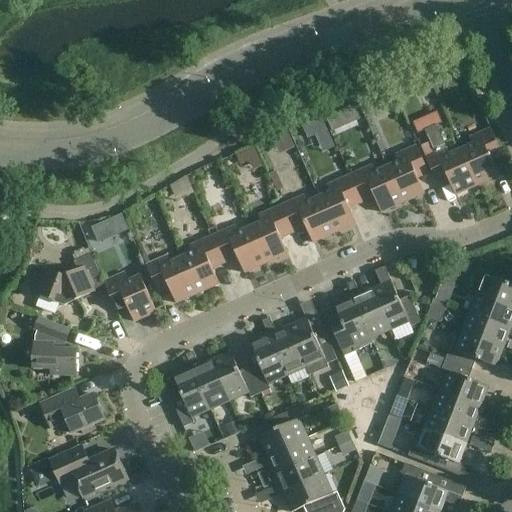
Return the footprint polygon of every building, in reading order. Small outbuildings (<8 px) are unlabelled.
[(477,187),(461,150),(450,155),(436,125),(442,123),(437,112),(413,123),(418,134),(425,131),(435,154),(426,158),(438,185),(439,185),(437,181),(447,176),(456,196),(477,187)] [(473,145),(461,150),(477,187),(499,177),(490,157),(500,153),(501,157),(503,157),(491,129),(470,139),(473,145)] [(398,162),(387,168),(403,204),(424,195),(416,175),(426,171),(427,175),(429,174),(417,147),(396,156),(398,162)] [(403,204),(387,168),(375,173),(373,166),(352,175),(364,203),(365,202),(363,198),(373,194),(382,213),(403,204)] [(330,193),(318,198),(335,234),(356,225),(347,205),(357,201),(359,205),(360,204),(348,177),(327,186),(330,193)] [(335,234),(318,198),(307,203),(304,196),(283,206),(295,233),(297,232),(295,228),(305,224),(313,244),(335,234)] [(262,223),(250,228),(266,264),(288,255),(279,235),(289,231),(291,235),(292,234),(280,207),(259,216),(262,223)] [(266,264),(250,228),(238,233),(236,227),(215,236),(227,263),(228,263),(226,259),(236,254),(245,274),(266,264)] [(118,249),(132,244),(128,230),(113,234),(118,249)] [(193,253),(182,258),(198,295),(219,285),(211,266),(220,261),(222,265),(223,265),(211,237),(190,247),(193,253)] [(102,279),(91,255),(74,262),(78,271),(64,277),(44,270),(34,294),(65,306),(94,293),(90,283),(102,279)] [(198,295),(182,258),(170,263),(167,257),(146,266),(159,293),(160,293),(158,289),(168,284),(176,304),(198,295)] [(477,294),(511,307),(511,285),(506,283),(510,273),(483,263),(479,273),(484,275),(484,276),(486,276),(479,294),(477,294)] [(373,290),(372,290),(390,332),(391,331),(390,329),(408,322),(408,324),(409,323),(411,328),(421,323),(410,297),(400,301),(385,268),(375,272),(382,288),(373,292),(373,290)] [(157,313),(140,276),(128,282),(125,274),(104,283),(117,312),(118,311),(116,307),(126,303),(134,323),(157,313)] [(390,332),(372,290),(371,291),(372,292),(361,297),(354,282),(347,285),(353,301),(354,300),(372,340),(371,338),(389,330),(390,332)] [(469,313),(511,329),(511,307),(477,294),(476,295),(478,295),(471,313),(469,313)] [(343,327),(333,331),(345,357),(355,353),(353,348),(354,348),(353,346),(370,338),(371,340),(372,340),(354,300),(353,301),(336,308),(335,307),(334,307),(343,327)] [(462,332),(504,348),(502,347),(507,336),(511,337),(511,329),(469,313),(469,314),(471,314),(464,332),(462,332)] [(51,370),(51,376),(76,377),(77,350),(64,350),(64,346),(65,342),(70,331),(39,319),(35,331),(38,332),(36,337),(35,343),(34,343),(34,370),(51,370)] [(306,369),(288,327),(287,328),(288,329),(277,334),(270,319),(263,322),(269,338),(270,337),(287,377),(288,377),(287,375),(305,367),(305,369),(306,369)] [(326,334),(325,334),(316,339),(307,319),(306,319),(307,321),(289,329),(288,327),(306,369),(307,369),(310,376),(328,368),(327,365),(337,360),(326,334)] [(504,349),(504,348),(462,332),(462,333),(463,334),(457,351),(455,351),(454,351),(450,350),(446,359),(446,360),(473,370),(476,360),(496,368),(497,367),(495,366),(502,348),(504,349)] [(249,368),(261,394),(271,390),(269,385),(269,383),(286,375),(287,377),(270,337),(269,338),(252,345),(251,344),(250,344),(259,364),(249,368)] [(439,390),(439,391),(481,407),(480,406),(486,388),(488,389),(489,388),(469,380),(473,370),(446,360),(446,359),(416,348),(411,361),(421,365),(422,362),(447,372),(446,373),(448,373),(441,391),(439,390)] [(194,371),(211,411),(212,411),(211,409),(228,401),(229,403),(230,403),(211,361),(212,363),(200,368),(193,352),(186,356),(193,372),(194,371)] [(211,361),(230,403),(230,402),(229,400),(247,393),(248,395),(248,394),(250,399),(261,394),(249,368),(239,372),(231,353),(229,353),(230,355),(213,363),(212,361),(211,361)] [(168,392),(184,428),(194,424),(192,419),(193,419),(192,417),(210,409),(210,411),(211,411),(194,371),(193,372),(175,379),(175,377),(174,378),(178,388),(168,392)] [(401,388),(398,396),(409,400),(412,392),(401,388)] [(481,408),(481,407),(439,391),(439,392),(441,392),(434,410),(432,410),(488,432),(491,425),(475,419),(479,407),(481,408)] [(72,434),(81,430),(84,435),(96,430),(94,425),(105,420),(103,415),(107,413),(101,399),(97,400),(95,395),(72,405),(67,394),(41,405),(51,429),(67,422),(72,434)] [(405,408),(409,400),(398,396),(395,404),(405,408)] [(267,457),(308,439),(308,438),(306,439),(298,421),(300,420),(304,418),(300,407),(273,419),(278,429),(258,438),(259,439),(260,438),(268,455),(266,456),(267,457)] [(425,428),(424,429),(466,445),(467,445),(465,444),(469,433),(485,439),(488,432),(432,410),(431,411),(433,411),(426,429),(425,428)] [(412,447),(408,457),(435,467),(439,457),(459,465),(459,464),(457,463),(464,445),(466,446),(466,445),(424,429),(424,430),(426,430),(419,448),(417,448),(412,447)] [(335,437),(339,447),(352,441),(348,431),(335,437)] [(258,475),(261,482),(316,457),(314,457),(306,440),(308,439),(267,457),(269,457),(274,468),(258,475)] [(352,441),(339,447),(344,457),(357,451),(352,441)] [(83,498),(127,479),(115,451),(83,465),(76,450),(50,462),(61,486),(75,480),(83,498)] [(316,458),(316,457),(261,482),(264,488),(280,482),(285,493),(283,494),(324,476),(324,475),(322,476),(315,459),(316,458)] [(463,498),(448,493),(438,489),(442,479),(405,464),(401,475),(406,477),(407,478),(401,496),(399,495),(399,496),(441,511),(445,502),(459,508),(463,498)] [(294,511),(311,505),(314,511),(344,511),(345,511),(337,493),(333,495),(332,494),(330,495),(323,477),(325,477),(324,476),(283,494),(283,495),(285,494),(293,511),(291,511),(294,511)] [(440,511),(441,511),(399,496),(398,496),(400,497),(394,511),(440,511)] [(141,511),(139,505),(122,511),(115,511),(110,502),(86,511),(141,511)]
